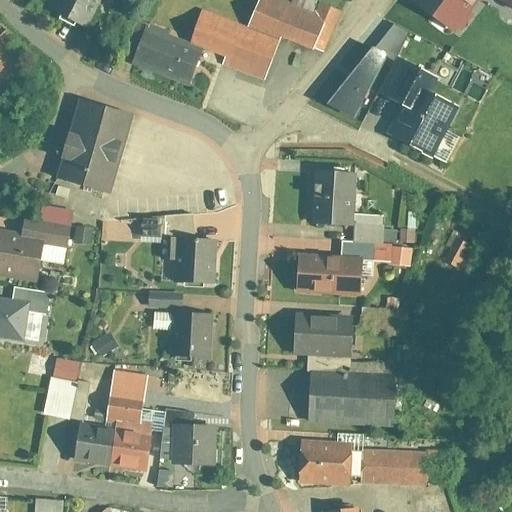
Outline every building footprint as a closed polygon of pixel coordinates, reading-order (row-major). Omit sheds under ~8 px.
[(56,0),(51,12),(87,31),(103,0),(56,0)] [(282,41),(323,57),(340,14),(300,0),(263,0),(253,29),(282,41)] [(412,0),(413,1),(452,32),(478,0),(412,0)] [(201,59),(266,83),(282,41),(202,13),(192,45),(188,55),(201,59)] [(190,89),(201,59),(188,55),(192,45),(148,29),(132,67),(190,89)] [(388,138),(435,161),(461,111),(428,96),(437,79),(398,60),(380,96),(404,108),(388,138)] [(73,159),(68,179),(115,192),(137,113),(90,100),(81,131),(71,128),(63,156),(73,159)] [(313,176),(310,224),(354,226),(356,177),(313,176)] [(0,278),(39,283),(44,248),(0,241),(0,278)] [(177,241),(178,287),(218,287),(218,242),(177,241)] [(298,257),(294,293),(360,298),(364,262),(298,257)] [(0,340),(24,344),(29,306),(0,302),(0,340)] [(171,316),(172,361),(212,360),(212,315),(171,316)] [(354,319),(296,316),(294,355),(352,359),(354,319)] [(309,370),(307,420),(394,424),(396,374),(309,370)] [(76,461),(111,466),(116,429),(82,423),(76,461)] [(111,466),(145,470),(151,434),(116,429),(111,466)] [(170,430),(171,466),(217,466),(216,429),(170,430)] [(299,445),(298,486),(348,488),(351,447),(299,445)]
